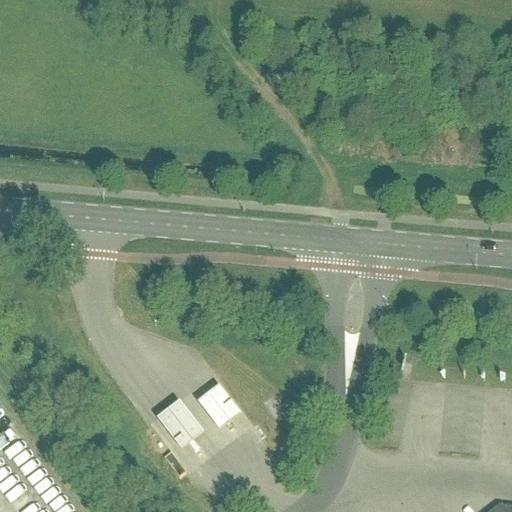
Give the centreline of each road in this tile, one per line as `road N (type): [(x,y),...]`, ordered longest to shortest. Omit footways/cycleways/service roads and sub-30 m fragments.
road 1 (primary): [(0,213),(362,245)]
road 2 (unclassified): [(304,511),(339,457),(362,245)]
road 3 (track): [(336,243),(339,216),(328,179),(214,45)]
road 4 (primary): [(362,245),(511,258)]
